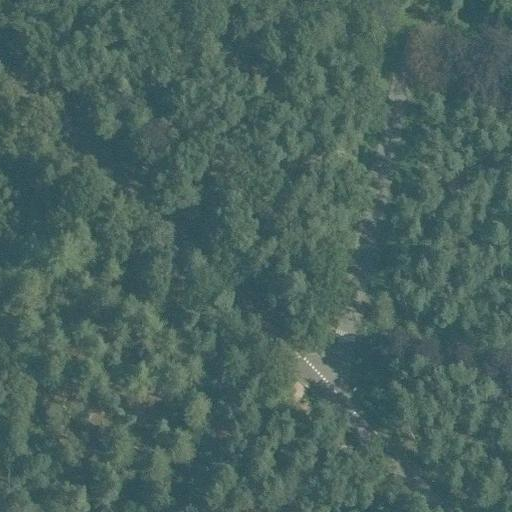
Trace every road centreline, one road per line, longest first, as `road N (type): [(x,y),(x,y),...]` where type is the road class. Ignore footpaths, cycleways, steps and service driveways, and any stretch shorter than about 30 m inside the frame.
road 1 (residential): [(308,376),(342,340),(406,59),(430,46),(511,65)]
road 2 (tertiary): [(308,376),(0,58)]
road 3 (tertiary): [(440,511),(308,376)]
